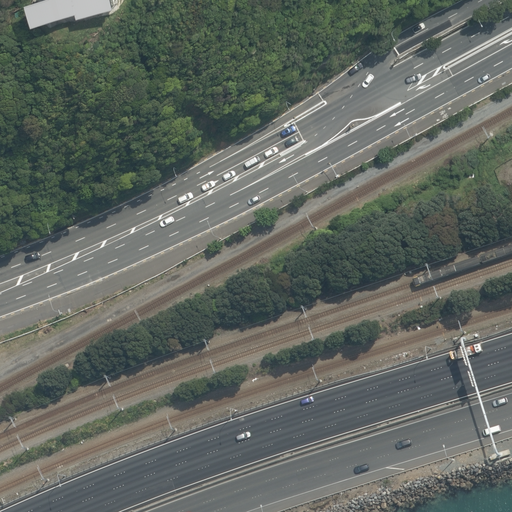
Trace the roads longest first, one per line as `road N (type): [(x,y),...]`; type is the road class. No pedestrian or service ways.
road 1 (motorway): [(91,511),(264,446),(511,369)]
road 2 (primary): [(481,66),(313,157),(146,219)]
road 3 (motorway): [(511,404),(182,511)]
road 4 (primary): [(146,219),(350,110)]
road 5 (primary): [(350,110),(511,15)]
road 6 (secondary): [(350,110),(392,48),(480,0)]
road 7 (primary): [(0,287),(146,219)]
road 8 (primary): [(481,66),(350,110)]
